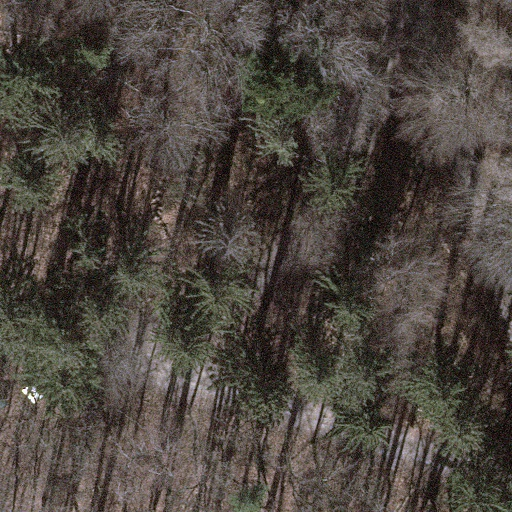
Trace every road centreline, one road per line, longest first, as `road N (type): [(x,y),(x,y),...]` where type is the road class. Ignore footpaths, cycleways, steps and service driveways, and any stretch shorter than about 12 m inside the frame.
road 1 (track): [(0,312),(225,374),(404,436),(511,488)]
road 2 (track): [(96,337),(247,288),(335,205),(383,95),(410,0)]
road 3 (track): [(511,280),(413,0)]
